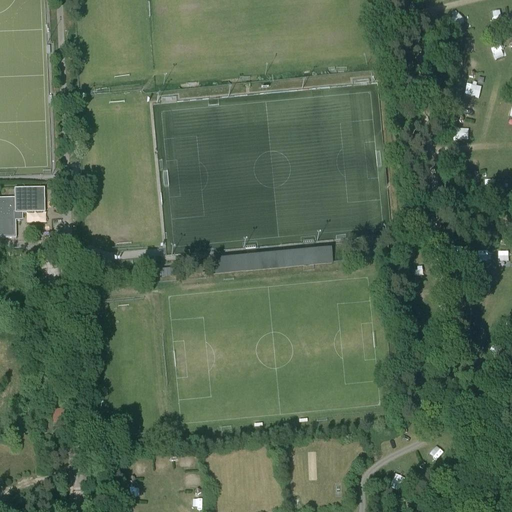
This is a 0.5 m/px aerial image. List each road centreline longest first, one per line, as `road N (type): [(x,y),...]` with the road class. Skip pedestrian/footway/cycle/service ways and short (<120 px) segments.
road 1 (track): [(410,0),(436,197),(449,391),(431,435),(365,478),(361,511)]
road 2 (unclassified): [(78,511),(67,247)]
road 3 (unknown): [(326,243),(67,258)]
road 4 (unclassified): [(67,247),(58,0)]
